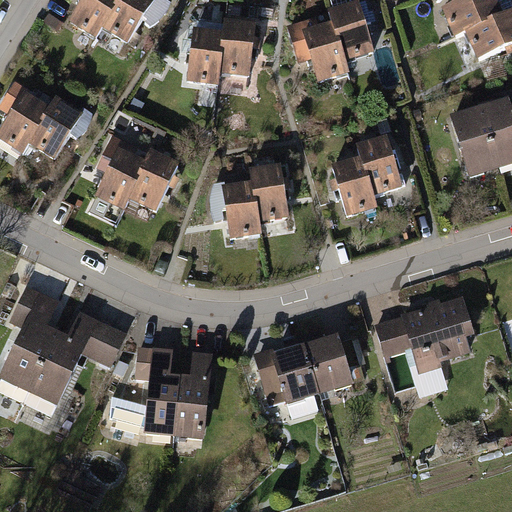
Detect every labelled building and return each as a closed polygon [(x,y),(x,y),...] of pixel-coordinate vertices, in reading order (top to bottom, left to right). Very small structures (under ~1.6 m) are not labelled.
[(115,0),(84,0),(67,30),(89,44),(95,34),(115,0)] [(124,51),(151,6),(141,0),(115,0),(95,34),(124,51)] [(154,0),(146,25),(160,30),(170,0),(154,0)] [(358,0),(328,10),(331,18),(344,61),(375,52),(358,0)] [(490,0),(477,0),(439,15),(449,41),(462,36),(499,22),(490,0)] [(462,36),(473,63),(511,48),(511,17),(499,22),(462,36)] [(331,18),(287,31),(297,66),(309,62),(317,89),(349,80),(344,61),(331,18)] [(213,82),(245,83),(247,31),(217,29),(216,37),(213,82)] [(216,37),(189,35),(185,92),(212,92),(213,82),(216,37)] [(44,114),(21,100),(0,136),(0,150),(17,160),(23,151),(44,114)] [(23,151),(50,166),(77,120),(50,104),(44,114),(23,151)] [(511,172),(511,134),(503,107),(473,116),(492,179),(511,172)] [(473,116),(445,126),(465,188),(492,179),(473,116)] [(382,144),(349,153),(353,167),(364,207),(397,198),(382,144)] [(146,169),(120,157),(99,202),(125,214),(130,204),(146,169)] [(180,171),(151,158),(146,169),(130,204),(159,217),(180,171)] [(353,167),(327,174),(342,227),(368,220),(364,207),(353,167)] [(282,228),(271,173),(242,179),(244,190),(253,234),(282,228)] [(244,190),(216,195),(227,248),(254,242),(253,234),(244,190)] [(16,334),(0,366),(0,388),(24,400),(54,337),(45,333),(57,308),(25,292),(7,330),(16,334)] [(457,307),(375,330),(383,367),(407,359),(417,382),(472,362),(457,307)] [(81,364),(109,377),(127,341),(77,317),(65,342),(54,337),(24,400),(56,415),(81,364)] [(348,394),(328,333),(291,344),(311,405),(348,394)] [(291,344),(258,355),(278,416),(311,405),(291,344)] [(146,389),(140,443),(168,446),(175,381),(168,380),(170,358),(137,355),(133,388),(146,389)] [(214,364),(191,361),(188,383),(175,381),(168,446),(204,451),(214,364)]
